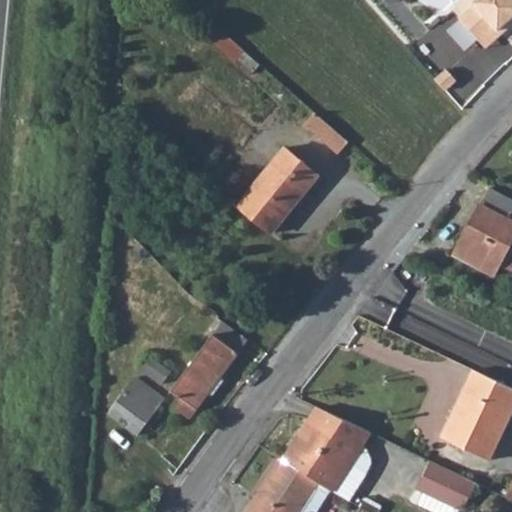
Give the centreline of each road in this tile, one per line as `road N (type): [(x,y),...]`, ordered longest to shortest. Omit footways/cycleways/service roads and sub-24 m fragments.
road 1 (unclassified): [(179,511),(261,392),(401,217),(511,95)]
road 2 (track): [(108,0),(97,192)]
